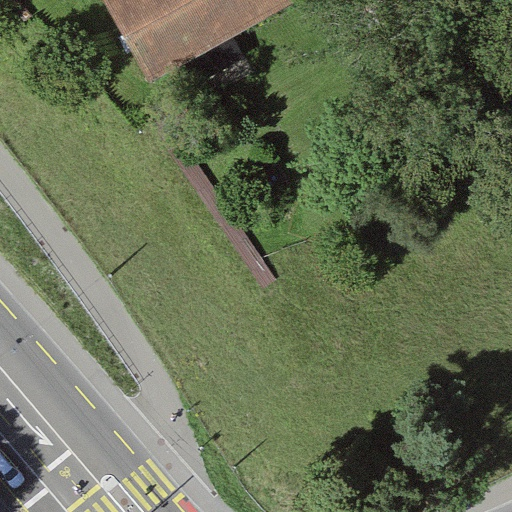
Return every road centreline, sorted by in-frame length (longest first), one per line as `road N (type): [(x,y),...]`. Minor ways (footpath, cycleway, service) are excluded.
road 1 (residential): [(144,364),(0,164)]
road 2 (secondary): [(0,369),(132,511)]
